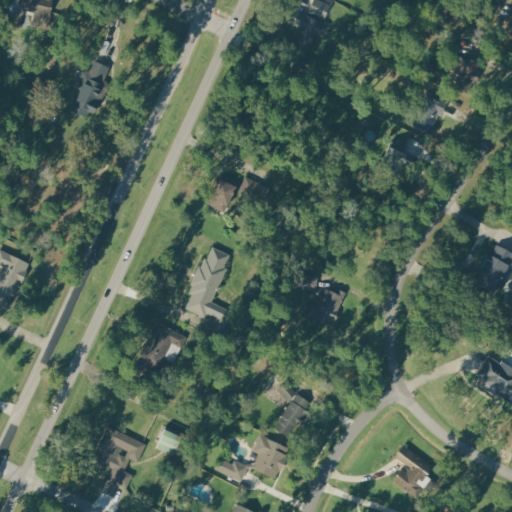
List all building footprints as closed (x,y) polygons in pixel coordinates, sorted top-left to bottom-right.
[(22,0),(21,10),(34,12),(32,24),(49,27),(53,0),(22,0)] [(330,4),(320,0),(314,0),(307,15),(293,9),(288,21),(301,27),(285,63),(300,70),(316,35),(323,38),(329,23),(323,21),(330,4)] [(466,92),(479,63),(458,53),(458,44),(449,44),(449,55),(444,67),(427,59),(422,72),(466,92)] [(95,59),(109,66),(103,79),(109,82),(95,112),(88,108),(85,115),(73,109),(82,89),(72,84),(82,63),(91,67),(95,59)] [(427,92),(411,124),(429,133),(438,114),(444,117),(451,104),(427,92)] [(239,180),(224,212),(207,203),(222,171),(239,180)] [(494,243),(511,252),(511,270),(500,293),(474,279),(494,243)] [(187,307),(208,316),(234,254),(214,245),(187,307)] [(0,303),(8,307),(29,265),(9,255),(0,273),(0,303)] [(319,290),(319,275),(296,275),(295,290),(319,290)] [(346,292),(331,326),(305,314),(310,304),(316,307),(324,287),(338,293),(339,290),(346,292)] [(136,366),(156,322),(184,335),(179,345),(172,342),(156,376),(136,366)] [(489,357),(511,370),(511,405),(473,382),(489,357)] [(310,403),(289,436),(274,427),(296,393),(310,403)] [(182,433),(172,455),(155,448),(165,426),(182,433)] [(146,443),(110,427),(95,458),(115,467),(109,479),(126,487),(133,473),(125,469),(131,458),(138,461),(146,443)] [(288,447),(274,476),(255,467),(261,453),(254,450),(262,434),(288,447)] [(404,446),(433,466),(427,476),(436,482),(428,492),(423,488),(416,497),(393,481),(401,469),(408,473),(413,466),(398,455),(404,446)] [(248,467),(241,481),(215,469),(220,459),(232,465),(234,461),(248,467)] [(256,511),(237,503),(232,511),(256,511)]
